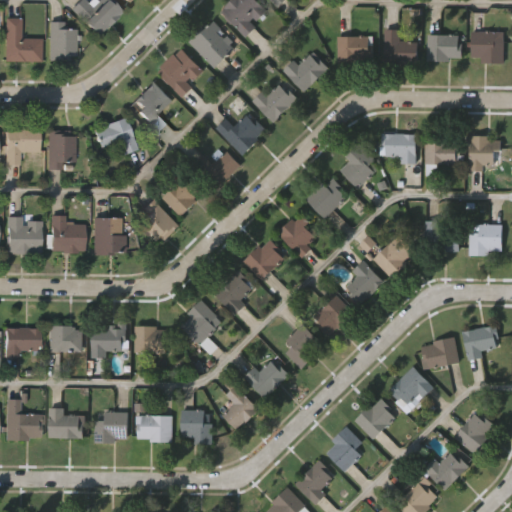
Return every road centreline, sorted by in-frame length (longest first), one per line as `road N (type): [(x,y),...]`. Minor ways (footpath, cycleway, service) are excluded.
road 1 (residential): [(0,284),(142,287),(167,279),(349,110),(383,99),(511,100)]
road 2 (residential): [(0,477),(213,481),(245,471),(426,304),(446,295),(511,293)]
road 3 (residential): [(0,94),(82,92),(185,0)]
